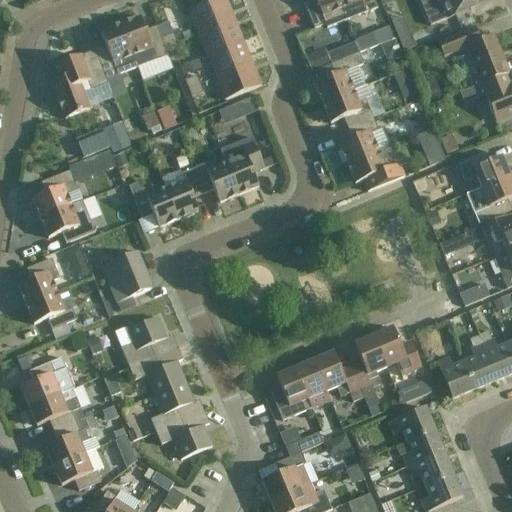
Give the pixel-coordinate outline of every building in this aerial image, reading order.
[(217,0),(188,12),(197,35),(233,20),(225,0),(217,0)] [(346,22),(337,0),(314,0),(315,1),(304,5),(314,30),(325,26),(326,30),(346,22)] [(337,0),(346,22),(377,10),(372,0),(337,0)] [(421,0),(419,1),(430,27),(455,16),(473,9),(469,0),(421,0)] [(140,19),(120,27),(137,69),(167,57),(164,48),(161,40),(156,28),(145,32),(140,19)] [(404,19),(391,24),(402,51),(415,46),(404,19)] [(242,42),(233,20),(197,35),(206,57),(242,42)] [(167,24),(156,28),(161,40),(164,48),(175,44),(172,36),(167,24)] [(137,69),(120,27),(100,35),(105,48),(94,52),(106,81),(137,69)] [(508,75),(492,37),(479,43),(474,29),(437,44),(442,58),(466,48),(481,85),(508,75)] [(376,46),(392,40),(388,30),(375,35),(373,39),(376,46)] [(251,64),(242,42),(206,57),(215,79),(251,64)] [(167,57),(179,52),(175,44),(164,48),(167,57)] [(90,92),(107,85),(106,81),(94,52),(55,67),(60,81),(51,84),(65,120),(89,111),(80,86),(86,83),(90,92)] [(312,73),(321,69),(315,55),(306,58),(312,73)] [(363,88),(355,69),(363,66),(359,55),(330,66),(334,77),(314,86),(322,105),(352,93),(363,88)] [(190,63),(179,68),(182,76),(193,71),(190,63)] [(260,88),(251,64),(215,79),(224,102),(260,88)] [(508,75),(481,85),(486,97),(484,97),(495,123),(511,116),(511,85),(508,87),(504,77),(508,75)] [(188,90),(200,85),(196,77),(185,82),(188,90)] [(435,81),(421,86),(427,102),(441,97),(435,81)] [(191,98),(203,94),(200,85),(188,90),(191,98)] [(365,100),(357,104),(352,93),(322,105),(330,125),(343,120),(347,130),(373,120),(365,100)] [(249,101),(234,108),(239,119),(254,113),(249,101)] [(168,107),(154,112),(161,131),(176,125),(168,107)] [(153,112),(142,116),(148,129),(158,125),(153,112)] [(426,117),(417,121),(423,135),(432,131),(426,117)] [(377,131),(373,120),(347,130),(351,141),(338,146),(347,166),(377,154),(369,134),(377,131)] [(418,137),(427,160),(442,155),(433,131),(418,137)] [(104,135),(79,145),(85,159),(109,149),(112,155),(130,147),(124,133),(106,141),(104,135)] [(457,152),(451,137),(440,141),(446,156),(457,152)] [(222,158),(226,166),(238,197),(258,189),(252,175),(263,171),(260,162),(253,145),(222,158)] [(391,148),(377,154),(347,166),(355,186),(368,181),(372,191),(404,178),(391,148)] [(109,153),(101,156),(107,171),(115,167),(109,153)] [(123,153),(113,157),(117,167),(127,162),(123,153)] [(491,163),(486,153),(457,165),(465,184),(476,180),(480,190),(465,196),(509,178),(501,159),(491,163)] [(185,157),(176,161),(179,169),(188,166),(185,157)] [(238,197),(226,166),(222,158),(225,166),(207,174),(203,166),(192,171),(202,196),(213,191),(219,205),(238,197)] [(269,158),(260,162),(263,171),(273,167),(269,158)] [(192,200),(202,196),(192,171),(181,175),(184,183),(165,191),(177,221),(197,213),(192,200)] [(82,203),(69,173),(40,184),(45,195),(32,200),(40,220),(82,203)] [(511,199),(511,186),(509,178),(465,196),(478,226),(511,212),(507,202),(511,199)] [(177,221),(165,191),(154,196),(151,188),(142,191),(139,184),(128,188),(141,221),(152,216),(158,230),(177,221)] [(94,234),(90,223),(82,203),(40,220),(48,240),(61,235),(65,246),(94,234)] [(435,211),(426,215),(431,226),(440,222),(435,211)] [(480,229),(469,234),(474,244),(485,240),(493,260),(511,251),(511,228),(511,229),(506,218),(480,229)] [(14,221),(14,237),(24,237),(24,221),(14,221)] [(511,251),(493,260),(506,291),(511,288),(511,251)] [(137,253),(101,268),(116,305),(132,299),(150,291),(145,279),(141,281),(139,276),(145,274),(137,253)] [(55,294),(51,283),(59,280),(51,260),(26,271),(30,282),(17,287),(25,307),(55,294)] [(85,264),(73,269),(77,278),(89,274),(85,264)] [(76,321),(71,310),(75,309),(67,289),(55,294),(25,307),(33,326),(46,321),(51,332),(76,321)] [(464,309),(475,304),(470,292),(459,297),(464,309)] [(507,298),(493,304),(498,315),(511,309),(507,298)] [(132,299),(116,305),(119,312),(135,306),(132,299)] [(441,313),(452,308),(450,304),(439,308),(441,313)] [(126,329),(114,334),(120,350),(128,369),(177,349),(172,338),(166,340),(157,319),(127,332),(126,329)] [(420,370),(410,344),(410,343),(399,348),(392,330),(372,338),(385,370),(395,366),(400,378),(420,370)] [(82,333),(69,339),(75,354),(88,349),(82,333)] [(488,333),(478,337),(482,345),(491,341),(488,333)] [(360,364),(350,368),(360,394),(380,386),(375,375),(385,370),(372,338),(353,346),(360,364)] [(94,339),(87,342),(93,356),(100,352),(94,339)] [(511,375),(511,356),(507,345),(497,350),(493,341),(491,341),(482,345),(497,382),(511,375)] [(497,382),(482,345),(470,350),(474,359),(463,363),(475,391),(497,382)] [(182,361),(177,349),(128,369),(134,382),(145,377),(153,397),(184,384),(176,364),(182,361)] [(360,394),(350,368),(340,373),(332,355),(313,363),(326,394),(335,390),(339,399),(348,395),(352,404),(363,400),(360,394)] [(73,389),(61,359),(28,373),(32,384),(20,389),(28,408),(73,389)] [(475,391),(463,363),(453,368),(449,359),(437,364),(452,400),(475,391)] [(326,394),(313,363),(294,370),(311,411),(330,403),(326,394)] [(280,391),(270,395),(279,417),(281,423),(292,418),(311,411),(294,370),(275,378),(280,391)] [(112,377),(103,381),(111,397),(119,394),(112,377)] [(193,404),(184,384),(153,397),(161,416),(150,421),(155,433),(203,413),(199,402),(193,404)] [(428,387),(418,391),(421,398),(431,394),(428,387)] [(77,399),(73,389),(28,408),(36,428),(49,422),(52,432),(83,419),(75,400),(77,399)] [(375,407),(367,410),(371,419),(378,415),(375,407)] [(402,432),(407,444),(434,432),(425,409),(388,424),(393,436),(402,432)] [(208,426),(203,413),(155,433),(160,447),(172,442),(180,462),(211,449),(202,428),(208,426)] [(92,416),(83,419),(88,431),(96,427),(92,416)] [(88,431),(83,419),(52,432),(57,443),(45,449),(53,468),(94,451),(98,449),(94,439),(88,441),(84,432),(88,431)] [(136,428),(129,431),(133,442),(141,439),(136,428)] [(122,429),(112,433),(116,442),(126,438),(122,429)] [(285,446),(295,442),(290,432),(280,436),(285,446)] [(444,454),(434,432),(407,444),(411,454),(402,457),(407,469),(444,454)] [(318,434),(284,449),(288,459),(300,454),(322,445),(318,434)] [(344,436),(335,440),(341,453),(350,449),(344,436)] [(365,446),(358,449),(361,458),(368,455),(365,446)] [(102,470),(94,451),(53,468),(61,487),(73,482),(78,492),(100,484),(95,473),(102,470)] [(132,453),(122,457),(127,468),(135,461),(132,453)] [(305,465),(300,454),(288,459),(274,465),(279,476),(261,483),(269,503),(309,486),(301,467),(305,465)] [(453,476),(444,454),(407,469),(412,480),(420,476),(425,487),(453,476)] [(384,487),(396,487),(396,467),(384,467),(384,487)] [(150,470),(145,477),(152,481),(156,474),(150,470)] [(377,471),(368,474),(371,483),(380,479),(377,471)] [(156,474),(152,481),(163,488),(167,481),(156,474)] [(429,511),(462,498),(453,476),(425,487),(429,498),(420,501),(424,511),(429,511)] [(313,496),(309,486),(269,503),(272,511),(329,511),(330,511),(322,492),(313,496)] [(173,489),(163,504),(174,511),(183,496),(173,489)] [(132,511),(137,504),(120,492),(116,499),(106,493),(93,511),(132,511)] [(368,496),(351,503),(346,505),(349,511),(359,511),(373,507),(368,496)]
